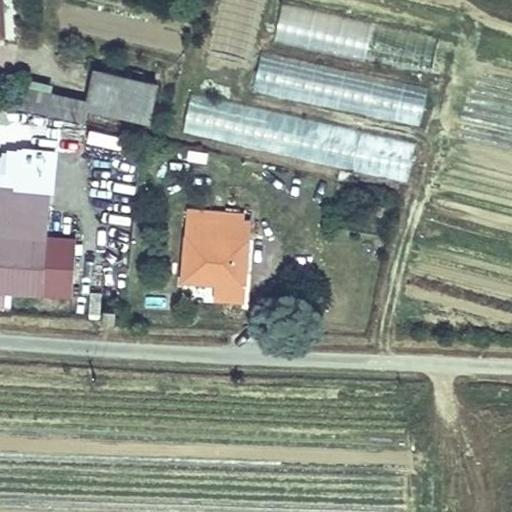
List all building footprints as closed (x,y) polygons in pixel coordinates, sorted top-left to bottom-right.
[(88,65),(82,101),(142,113),(149,78),(88,65)] [(363,88),(361,117),(423,122),(425,84),(353,79),(352,88),(363,88)] [(187,98),(180,138),(355,168),(362,128),(187,98)] [(43,179),(0,178),(0,284),(74,286),(74,232),(46,231),(43,179)] [(181,209),(178,282),(243,284),(245,212),(181,209)] [(0,309),(11,310),(11,292),(0,292),(0,309)] [(118,306),(106,305),(105,318),(117,319),(118,306)]
